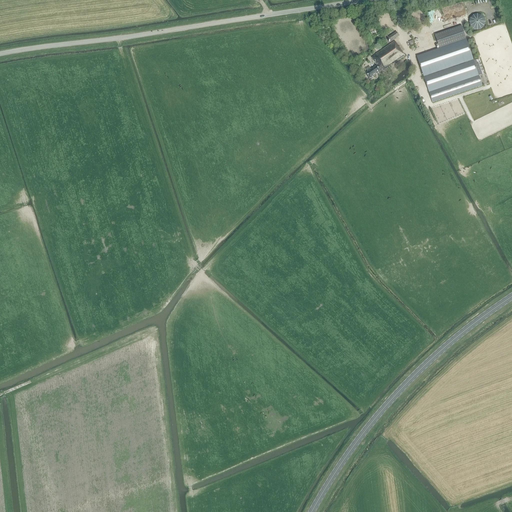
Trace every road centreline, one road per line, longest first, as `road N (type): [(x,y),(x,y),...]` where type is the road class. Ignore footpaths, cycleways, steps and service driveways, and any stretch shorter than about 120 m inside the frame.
road 1 (unclassified): [(0,54),(369,0)]
road 2 (primary): [(511,296),(395,394),(311,511)]
